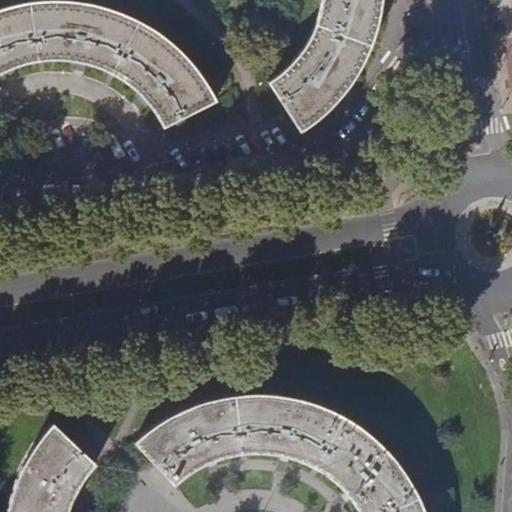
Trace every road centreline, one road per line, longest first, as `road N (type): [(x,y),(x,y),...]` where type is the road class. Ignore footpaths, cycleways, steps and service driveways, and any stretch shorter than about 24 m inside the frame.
road 1 (residential): [(460,7),(348,148),(222,181),(172,184),(98,165),(47,167),(0,196)]
road 2 (primary): [(0,342),(381,278),(452,278)]
road 3 (primary): [(441,203),(390,227),(0,295)]
road 4 (unclassified): [(476,127),(460,7)]
